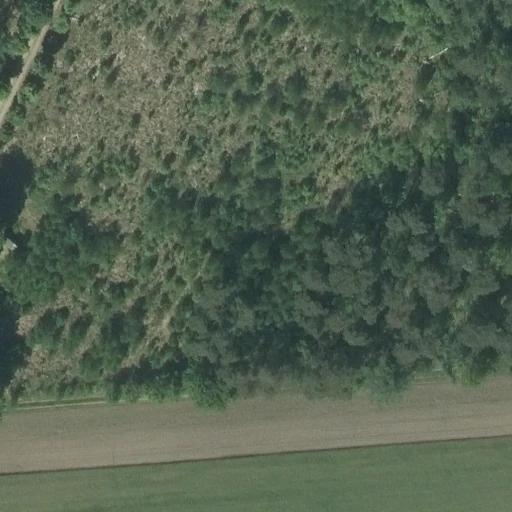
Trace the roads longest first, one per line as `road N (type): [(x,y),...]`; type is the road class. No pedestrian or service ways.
road 1 (track): [(0,408),(511,370)]
road 2 (track): [(55,0),(0,113)]
